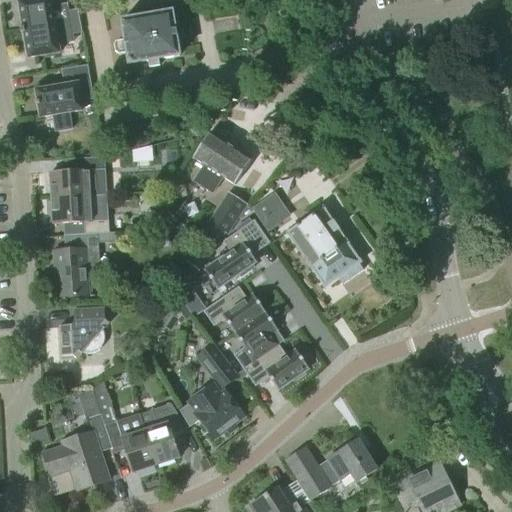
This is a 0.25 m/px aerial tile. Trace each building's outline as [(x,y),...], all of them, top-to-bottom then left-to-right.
[(20,32),(80,22),(78,11),(69,12),(67,5),(52,8),(50,0),(42,0),(18,4),(23,29),(20,30),(20,32)] [(116,54),(119,56),(127,55),(129,65),(148,62),(149,68),(160,66),(159,60),(180,57),(173,12),(121,21),(125,41),(117,42),(114,46),(116,54)] [(80,22),(20,32),(21,35),(24,35),(28,60),(60,54),(58,45),(74,43),(73,36),(82,34),(80,22)] [(93,100),(88,66),(61,71),(64,86),(35,91),(37,103),(35,104),(36,107),(38,107),(40,119),(52,117),(55,132),(72,130),(69,114),(83,111),(82,102),(93,100)] [(194,159),(203,165),(191,183),(211,195),(223,178),(236,186),(252,161),(210,134),(194,159)] [(50,174),(52,200),(90,197),(107,196),(105,158),(75,160),(75,172),(50,174)] [(248,206),(230,193),(201,236),(217,247),(226,234),(228,236),(248,206)] [(260,221),(282,206),(275,195),(253,210),(260,221)] [(79,231),(79,236),(98,235),(109,234),(107,196),(90,197),(52,200),(53,225),(66,225),(67,232),(79,231)] [(361,263),(338,230),(339,230),(333,221),(332,222),(323,208),(287,233),(325,288),(338,279),(342,285),(363,270),(359,264),(361,263)] [(250,265),(255,262),(249,253),(266,241),(267,241),(254,222),(251,224),(249,220),(237,229),(239,232),(223,242),(231,253),(219,262),(205,272),(217,289),(238,274),(241,277),(253,268),(250,265)] [(98,235),(79,236),(64,237),(65,251),(55,252),(58,299),(95,297),(95,296),(88,296),(86,268),(100,268),(98,235)] [(214,326),(224,319),(234,334),(265,313),(252,296),(246,300),(238,289),(204,312),(214,326)] [(156,302),(157,322),(175,300),(156,302)] [(103,331),(109,325),(105,321),(104,309),(74,311),(75,323),(72,326),(60,327),(61,357),(73,357),(77,361),(83,354),(87,355),(92,355),(96,353),(100,351),(102,348),(104,344),(105,340),(105,335),(103,331)] [(233,357),(244,372),(279,347),(271,335),(277,331),(265,313),(234,334),(245,349),(233,357)] [(197,358),(217,384),(180,412),(190,428),(200,421),(214,440),(244,418),(222,390),(238,378),(213,346),(197,358)] [(279,347),(244,372),(255,387),(269,378),(278,391),(293,380),(294,382),(305,375),(303,373),(308,370),(295,351),(286,357),(279,347)] [(76,376),(45,377),(46,389),(76,388),(76,376)] [(93,391),(79,396),(87,420),(89,419),(92,418),(101,415),(93,391)] [(154,420),(142,425),(155,467),(179,459),(175,448),(176,448),(176,446),(175,446),(172,437),(183,433),(177,414),(171,405),(151,411),(154,420)] [(101,453),(112,450),(101,415),(92,418),(89,419),(93,433),(61,444),(62,448),(43,454),(51,478),(70,471),(77,492),(110,481),(101,453)] [(139,415),(117,422),(105,426),(112,449),(124,445),(133,474),(155,467),(142,425),(139,415)] [(46,430),(30,435),(34,446),(49,441),(46,430)] [(306,448),(285,461),(311,501),(332,489),(331,487),(351,475),(357,484),(377,471),(369,458),(372,456),(367,450),(365,451),(358,440),(338,453),(339,455),(318,468),(306,448)] [(436,511),(447,511),(460,506),(444,474),(423,485),(418,474),(397,484),(406,504),(417,499),(423,511),(427,511),(435,508),(436,511)] [(305,511),(299,502),(289,508),(277,489),(250,507),(253,511),(305,511)]
